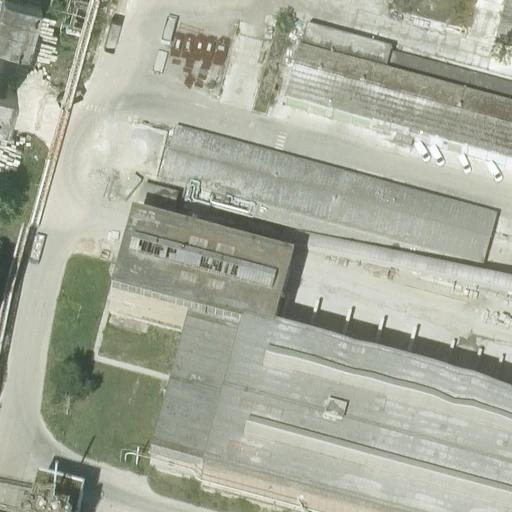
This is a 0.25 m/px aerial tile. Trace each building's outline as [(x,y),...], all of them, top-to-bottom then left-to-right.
[(38,0),(40,0),(51,2),(51,0),(0,0),(0,32),(28,40),(38,0)] [(511,0),(506,0),(497,36),(511,40),(511,0)] [(511,112),(420,87),(426,65),(389,55),(383,77),(300,54),(299,55),(284,106),(511,167),(511,112)] [(0,112),(13,114),(17,81),(0,79),(0,112)] [(474,293),(480,270),(494,220),(175,132),(161,181),(248,205),(245,218),(360,249),(356,261),(397,272),(403,249),(421,254),(415,277),(474,293)] [(136,209),(172,220),(177,199),(142,189),(136,209)] [(511,511),(511,417),(464,404),(463,406),(268,352),(288,281),(129,238),(108,314),(186,335),(148,471),(130,467),(125,487),(186,504),(192,481),(201,483),(199,490),(277,511),(511,511)] [(81,511),(81,501),(36,500),(36,511),(47,511),(81,511)]
